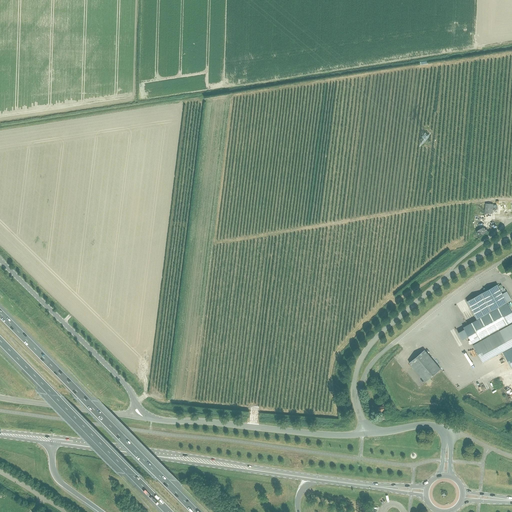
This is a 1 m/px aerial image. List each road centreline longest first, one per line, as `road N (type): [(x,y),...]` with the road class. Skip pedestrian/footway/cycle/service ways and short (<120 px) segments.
road 1 (motorway): [(194,511),(0,313)]
road 2 (primary): [(321,479),(53,440)]
road 3 (motorway): [(0,340),(168,511)]
road 4 (unclassified): [(364,433),(140,417)]
road 5 (unclassified): [(140,417),(127,386),(0,260)]
road 6 (unclassified): [(353,392),(374,359),(448,296),(511,256)]
road 7 (unclassified): [(353,392),(370,343),(444,281)]
road 8 (unclassified): [(140,417),(0,398)]
